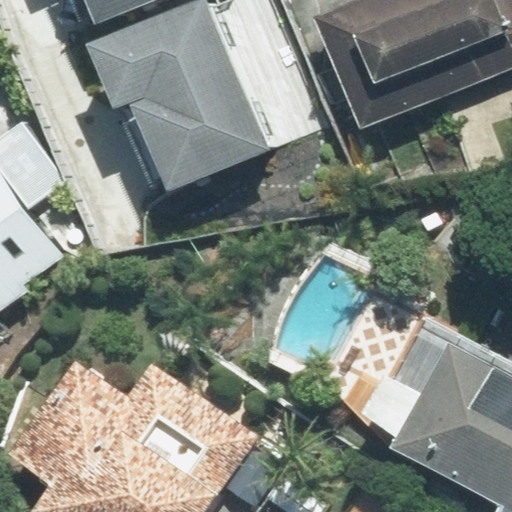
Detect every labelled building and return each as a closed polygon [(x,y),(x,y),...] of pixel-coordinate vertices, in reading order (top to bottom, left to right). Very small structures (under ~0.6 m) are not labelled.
[(196,0),(85,45),(110,105),(129,97),(168,190),(270,149),(209,0),(196,0)] [(87,0),(100,31),(175,0),(87,0)] [(511,0),(371,0),(335,15),(379,122),(511,68),(511,0)] [(0,304),(74,254),(0,147),(0,304)] [(511,234),(485,219),(461,258),(511,288),(511,234)] [(511,363),(465,338),(408,442),(511,498),(511,363)] [(97,361),(30,450),(114,511),(216,511),(275,432),(172,357),(144,396),(97,361)]
